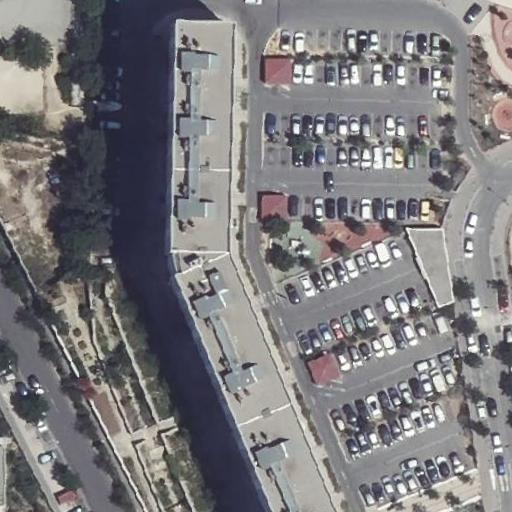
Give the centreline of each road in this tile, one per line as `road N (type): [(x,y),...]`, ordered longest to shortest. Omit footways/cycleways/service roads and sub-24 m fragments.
road 1 (residential): [(511,175),(482,201),(470,230),(511,511)]
road 2 (residential): [(105,511),(0,299)]
